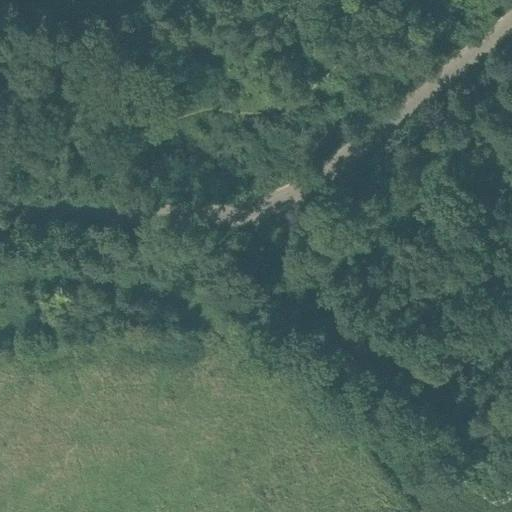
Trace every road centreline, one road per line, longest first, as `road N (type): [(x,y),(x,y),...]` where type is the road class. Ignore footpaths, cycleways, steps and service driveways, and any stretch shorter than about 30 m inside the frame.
road 1 (tertiary): [(0,204),(247,214),(324,174),(511,21)]
road 2 (track): [(247,214),(253,235),(286,275),(352,334),(425,380),(508,491)]
